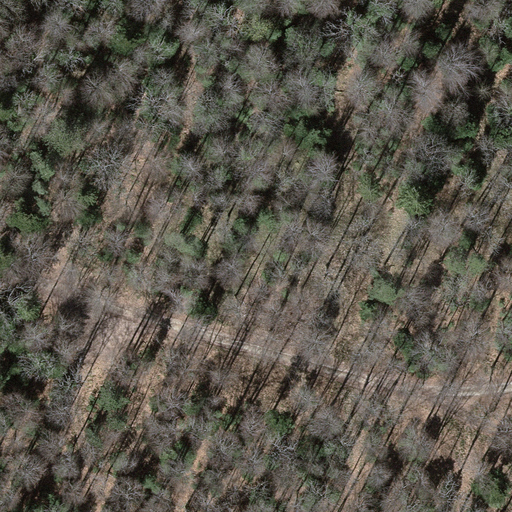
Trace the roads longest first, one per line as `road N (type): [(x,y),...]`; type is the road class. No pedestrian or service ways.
road 1 (track): [(511,387),(418,398),(0,269)]
road 2 (track): [(175,0),(219,334)]
